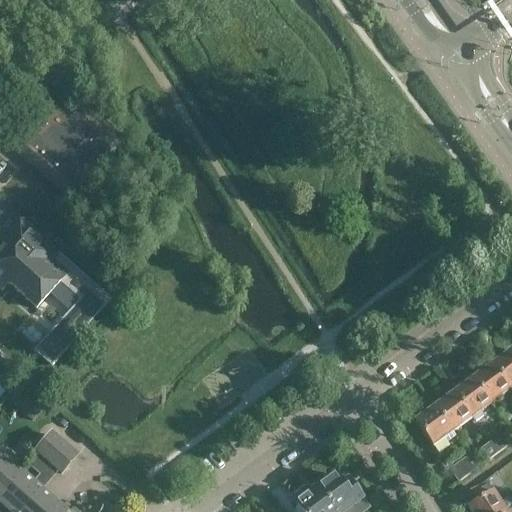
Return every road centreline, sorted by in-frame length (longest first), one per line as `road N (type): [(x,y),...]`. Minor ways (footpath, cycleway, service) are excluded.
road 1 (residential): [(421,511),(350,405),(511,287)]
road 2 (residential): [(178,511),(333,414)]
